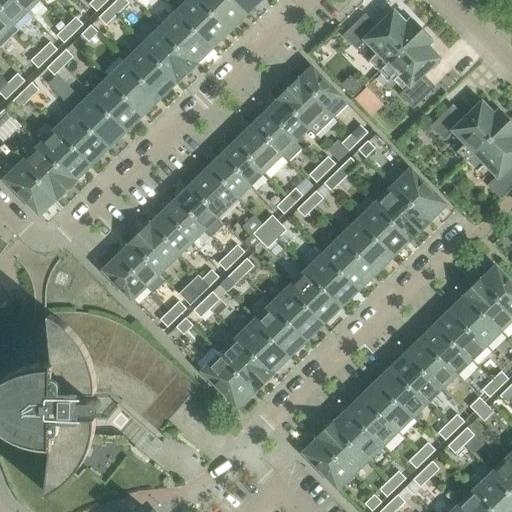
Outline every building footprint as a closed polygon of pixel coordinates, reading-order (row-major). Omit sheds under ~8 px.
[(27,12),(15,0),(0,0),(0,9),(14,24),(27,12)] [(39,0),(15,0),(27,12),(39,0)] [(97,12),(106,3),(103,0),(93,0),(89,4),(97,12)] [(116,16),(130,3),(126,0),(117,0),(109,9),(116,16)] [(231,30),(201,0),(189,0),(178,11),(213,47),(231,30)] [(248,13),(234,0),(201,0),(231,30),(248,13)] [(261,0),(234,0),(248,13),(261,0)] [(18,28),(14,24),(0,9),(0,42),(2,44),(18,28)] [(106,26),(116,16),(109,9),(99,18),(106,26)] [(213,47),(178,11),(161,28),(197,66),(198,65),(197,63),(213,47)] [(379,72),(422,30),(411,19),(407,24),(394,11),(377,28),(365,16),(345,36),(357,48),(365,40),(378,53),(369,61),(379,72)] [(74,34),(84,25),(76,17),(67,26),(74,34)] [(89,42),(99,33),(91,25),(82,35),(89,42)] [(64,43),(74,34),(67,26),(57,36),(64,43)] [(197,66),(161,28),(144,45),(180,82),(197,66)] [(423,75),(440,58),(428,45),(432,41),(422,30),(379,72),(389,82),(398,74),(410,86),(402,95),(414,107),(434,87),(423,75)] [(48,59),(58,50),(50,42),(41,52),(48,59)] [(180,82),(144,45),(126,62),(161,97),(177,82),(179,83),(180,82)] [(64,67),(74,57),(66,50),(57,59),(64,67)] [(39,69),(48,59),(41,52),(31,61),(39,69)] [(161,97),(126,62),(121,56),(104,73),(109,78),(144,114),(161,97)] [(55,76),(64,67),(57,59),(47,68),(55,76)] [(347,102),(313,67),(300,80),(328,110),(333,115),(347,102)] [(16,91),(25,81),(18,74),(8,83),(16,91)] [(144,114),(109,78),(92,95),(127,131),(144,114)] [(328,110),(300,80),(298,78),(278,98),(308,129),(328,110)] [(0,93),(6,100),(16,91),(8,83),(0,91),(0,93)] [(30,100),(39,91),(32,83),(22,92),(30,100)] [(20,109),(30,100),(22,92),(13,102),(20,109)] [(127,131),(92,95),(75,112),(110,148),(127,131)] [(308,129),(278,98),(277,99),(279,101),(267,112),(295,142),(308,129)] [(467,162),(510,121),(499,110),(495,115),(482,102),(465,119),(453,106),(432,127),(444,139),(453,131),(466,143),(457,152),(467,162)] [(110,148),(75,112),(58,128),(92,164),(110,148)] [(302,149),(295,142),(267,112),(250,128),(279,158),(286,165),(302,149)] [(511,167),(511,166),(511,164),(511,122),(510,121),(467,162),(477,173),(486,164),(498,177),(490,186),(502,198),(511,187),(511,167)] [(359,142),(368,133),(361,125),(351,135),(359,142)] [(92,164),(58,128),(40,145),(77,183),(78,182),(76,180),(92,164)] [(279,158),(250,128),(234,144),(263,173),(279,158)] [(349,152),(359,142),(351,135),(342,144),(349,152)] [(366,158),(376,149),(368,141),(358,150),(366,158)] [(263,173),(234,144),(221,156),(250,186),(263,173)] [(77,183),(40,145),(23,162),(59,199),(77,183)] [(250,186),(221,156),(209,169),(237,198),(250,186)] [(326,174),(336,164),(328,157),(319,166),(326,174)] [(349,175),(358,165),(351,158),(341,167),(349,175)] [(59,199),(23,162),(5,179),(40,215),(57,199),(59,200),(59,199)] [(317,183),(326,174),(319,166),(309,175),(317,183)] [(339,184),(349,175),(341,167),(332,176),(339,184)] [(237,198),(209,169),(192,185),(221,214),(237,198)] [(446,205),(411,169),(394,186),(430,223),(431,223),(429,221),(446,205)] [(226,220),(221,214),(192,185),(176,200),(205,230),(210,236),(226,220)] [(430,223),(394,186),(376,203),(413,241),(430,223)] [(294,205),(303,196),(296,188),(286,198),(294,205)] [(314,208),(324,199),(317,191),(307,200),(314,208)] [(284,214),(294,205),(286,198),(277,207),(284,214)] [(205,230),(176,200),(163,212),(192,242),(205,230)] [(305,217),(314,208),(307,200),(297,210),(305,217)] [(413,241),(376,203),(359,220),(394,256),(410,240),(412,241),(413,241)] [(192,242),(163,212),(151,225),(150,223),(149,224),(179,255),(192,242)] [(270,232),(280,223),(273,215),(263,225),(270,232)] [(394,256),(359,220),(342,236),(377,272),(394,256)] [(277,240),(287,230),(280,223),(270,232),(277,240)] [(179,255),(149,224),(129,243),(159,274),(179,255)] [(261,241),(270,232),(263,225),(253,234),(261,241)] [(268,249),(277,240),(270,232),(261,241),(268,249)] [(377,272),(342,236),(324,253),(359,289),(377,272)] [(164,278),(159,274),(129,243),(128,244),(130,245),(118,257),(146,286),(151,291),(164,278)] [(236,262),(245,252),(238,245),(228,254),(236,262)] [(359,289),(324,253),(307,270),(342,306),(359,289)] [(226,271),(236,262),(228,254),(219,263),(226,271)] [(146,286),(118,257),(104,270),(132,300),(146,286)] [(245,276),(255,266),(247,259),(238,268),(245,276)] [(511,282),(496,266),(482,280),(480,279),(479,280),(511,313),(511,282)] [(235,285),(245,276),(238,268),(228,277),(235,285)] [(210,287),(219,278),(212,270),(202,279),(210,287)] [(342,306),(307,270),(290,287),(325,323),(342,306)] [(190,306),(210,287),(202,279),(200,276),(180,295),(190,306)] [(511,320),(511,313),(479,280),(465,294),(501,331),(511,320)] [(325,323),(290,287),(272,304),(307,340),(325,323)] [(211,309),(220,300),(213,292),(203,301),(211,309)] [(501,331),(465,294),(464,295),(465,296),(451,310),(486,346),(501,331)] [(177,318),(187,309),(179,301),(170,311),(177,318)] [(201,318),(211,309),(203,301),(194,311),(201,318)] [(307,340),(272,304),(255,321),(290,356),(307,340)] [(91,305),(79,305),(79,313),(91,313),(91,305)] [(486,346),(451,310),(437,324),(471,360),(486,346)] [(168,327),(177,318),(170,311),(160,320),(168,327)] [(160,432),(188,400),(198,388),(199,388),(199,387),(143,338),(137,334),(130,329),(123,325),(116,322),(108,319),(99,316),(89,314),(79,313),(69,312),(59,313),(49,314),(46,314),(35,315),(15,316),(0,318),(0,426),(3,429),(9,434),(13,436),(20,440),(28,443),(36,445),(44,446),(52,447),(46,493),(47,494),(53,491),(59,488),(64,484),(69,479),(74,475),(77,471),(79,468),(81,465),(84,461),(86,457),(89,452),(91,448),(92,443),(94,438),(94,437),(95,432),(95,429),(96,426),(96,420),(108,420),(119,407),(163,444),(167,439),(160,432)] [(184,335),(193,326),(186,318),(176,327),(184,335)] [(290,356),(255,321),(238,337),(274,375),(275,374),(274,372),(290,356)] [(471,360),(437,324),(422,338),(457,374),(471,360)] [(274,375),(238,337),(221,354),(257,391),(274,375)] [(457,374),(422,338),(407,352),(442,388),(457,374)] [(442,388),(407,352),(393,367),(427,403),(442,388)] [(257,391),(221,354),(203,371),(238,407),(255,391),(256,392),(257,391)] [(427,403),(393,367),(378,381),(413,417),(427,403)] [(499,389),(509,379),(501,372),(492,381),(499,389)] [(413,417),(378,381),(363,395),(398,431),(413,417)] [(490,398),(499,389),(492,381),(482,390),(490,398)] [(505,406),(511,399),(511,391),(508,388),(497,399),(505,406)] [(398,431),(363,395),(349,409),(384,445),(398,431)] [(477,414),(487,405),(480,397),(470,407),(477,414)] [(484,421),(494,412),(487,405),(477,414),(484,421)] [(384,445),(349,409),(335,423),(333,421),(332,422),(369,459),(384,445)] [(455,431),(465,422),(457,414),(448,424),(455,431)] [(369,459),(332,422),(320,434),(357,471),(369,459)] [(446,440),(455,431),(448,424),(438,433),(446,440)] [(465,445),(475,435),(467,428),(458,437),(465,445)] [(357,471),(320,434),(317,437),(318,439),(304,453),(339,489),(357,471)] [(456,454),(465,445),(458,437),(448,446),(456,454)] [(426,460),(436,450),(428,443),(419,452),(426,460)] [(416,469),(426,460),(419,452),(409,461),(416,469)] [(511,459),(509,457),(493,473),(511,492),(511,459)] [(431,478),(440,469),(433,462),(423,471),(431,478)] [(397,488),(406,479),(399,471),(389,480),(397,488)] [(421,488),(431,478),(423,471),(414,480),(421,488)] [(511,511),(511,492),(493,473),(475,490),(496,511),(511,511)] [(387,497),(397,488),(389,480),(380,490),(387,497)] [(496,511),(475,490),(458,507),(463,511),(496,511)] [(372,511),(382,502),(375,495),(365,504),(372,511)] [(396,511),(406,503),(398,495),(389,504),(396,511)]
